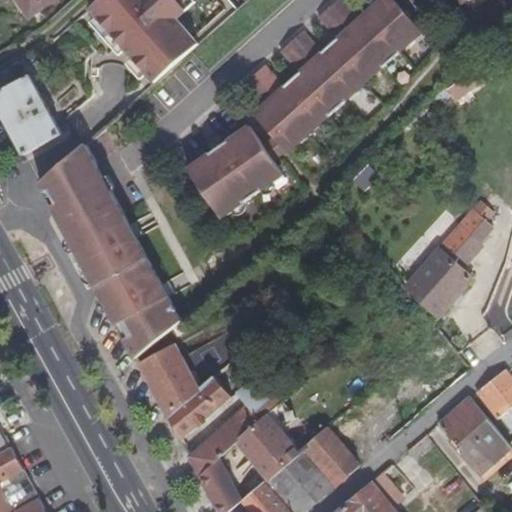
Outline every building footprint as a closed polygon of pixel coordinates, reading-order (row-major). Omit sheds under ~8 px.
[(13,0),(27,20),(55,0),(13,0)] [(107,0),(87,16),(150,93),(193,58),(172,32),(190,17),(177,0),(107,0)] [(216,78),(312,0),(264,0),(249,12),(196,56),(216,78)] [(239,0),(249,12),(264,0),(239,0)] [(290,157),(292,160),(313,143),(332,127),(352,111),(372,94),(392,78),(411,62),(432,45),(399,5),(378,21),(370,28),(353,7),(342,16),(330,26),(347,47),(339,54),(331,61),(313,39),(301,49),(291,57),(308,78),(291,92),(274,71),(262,80),(251,89),(268,111),(258,119),(263,125),(277,142),(290,157)] [(213,81),(216,78),(196,56),(194,57),(213,81)] [(15,83),(6,68),(0,71),(0,115),(1,118),(23,157),(60,136),(28,76),(15,83)] [(216,158),(191,175),(225,224),(287,180),(278,167),(266,151),(253,132),(228,149),(216,158)] [(211,151),(213,154),(216,158),(228,149),(225,145),(222,142),(211,151)] [(290,157),(277,142),(266,151),(278,167),(290,157)] [(97,173),(94,167),(83,148),(38,185),(44,195),(46,200),(48,204),(51,209),(56,217),(62,229),(107,191),(105,188),(102,181),(97,173)] [(118,330),(133,357),(178,320),(166,299),(158,285),(134,241),(127,227),(120,215),(107,191),(62,229),(118,330)] [(407,285),(440,314),(474,276),(462,266),(483,243),(480,240),(494,224),(473,206),(458,222),(461,224),(407,285)] [(127,227),(134,241),(141,237),(133,224),(127,227)] [(158,285),(166,299),(172,295),(165,281),(158,285)] [(223,371),(248,349),(241,342),(217,363),(223,371)] [(166,419),(200,390),(175,345),(137,365),(150,388),(166,419)] [(292,391),(304,380),(290,364),(278,375),(292,391)] [(502,411),(511,403),(511,369),(508,364),(494,374),(480,384),(501,412),(502,411)] [(279,399),(283,396),(272,383),(268,387),(256,373),(234,392),(248,408),(231,424),(228,421),(188,458),(197,475),(216,458),(235,441),(279,399)] [(179,442),(231,398),(214,378),(200,390),(166,419),(173,430),(179,442)] [(482,472),(511,446),(511,435),(472,389),(453,406),(442,416),(468,446),(464,449),(482,472)] [(235,441),(268,480),(298,454),(289,445),(279,433),(296,418),(279,399),(235,441)] [(511,423),(511,403),(502,411),(511,423)] [(305,447),(337,484),(351,472),(360,463),(327,425),(312,438),(308,441),(310,444),(305,447)] [(289,445),(298,454),(305,447),(310,444),(308,441),(312,438),(306,431),(289,445)] [(0,511),(44,511),(29,484),(8,446),(0,450),(0,511)] [(268,480),(266,483),(291,511),(305,511),(321,498),(337,484),(305,447),(298,454),(268,480)] [(216,458),(197,475),(206,491),(217,511),(228,511),(240,501),(216,458)] [(386,465),(392,472),(398,468),(392,460),(386,465)] [(400,480),(392,472),(386,465),(334,511),(405,511),(396,500),(405,492),(397,482),(400,480)] [(291,511),(266,483),(264,480),(240,501),(249,511),(291,511)] [(500,511),(487,497),(470,511),(500,511)]
